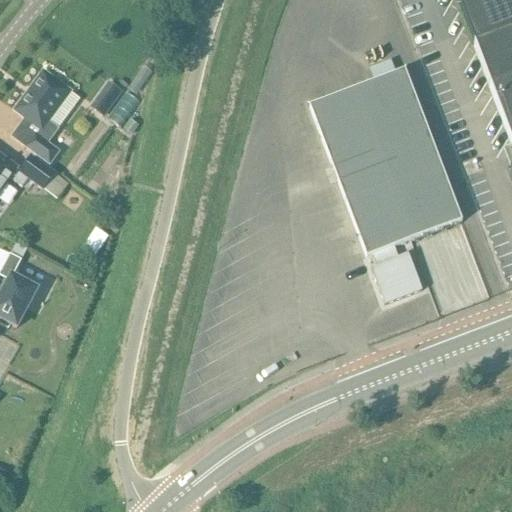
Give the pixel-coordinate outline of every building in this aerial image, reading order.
[(511,0),(455,0),(473,47),(511,149),(511,0)] [(384,307),(419,294),(422,293),(407,256),(397,260),(394,250),(461,224),(404,73),(309,109),(366,260),(371,258),(375,268),(370,270),(384,307)] [(70,95),(43,75),(15,113),(40,132),(27,150),(49,166),(58,155),(37,139),(70,95)] [(112,86),(100,103),(110,110),(122,93),(112,86)] [(0,193),(10,181),(22,190),(28,181),(42,192),(54,177),(54,176),(31,160),(21,174),(0,159),(0,193)] [(54,177),(42,192),(56,202),(67,187),(54,177)] [(97,232),(80,259),(90,265),(107,238),(97,232)] [(15,246),(10,257),(20,262),(26,252),(15,246)] [(452,281),(463,276),(450,251),(440,256),(452,281)] [(20,262),(10,257),(0,275),(0,278),(9,283),(0,299),(0,326),(8,331),(10,327),(16,331),(39,289),(14,276),(21,263),(20,262)]
